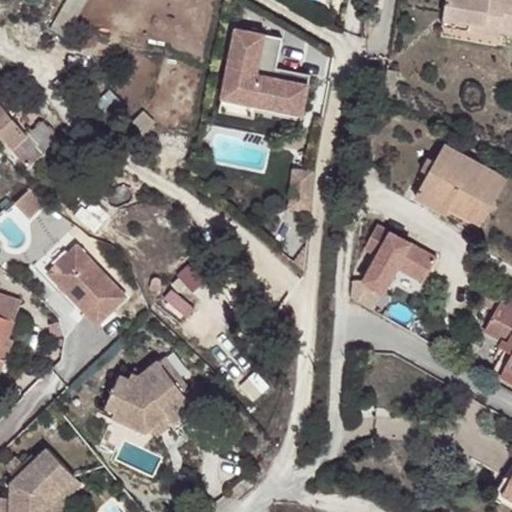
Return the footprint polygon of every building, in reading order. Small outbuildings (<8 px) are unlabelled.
[(64,34),(84,0),(64,0),(50,26),(64,34)] [(511,0),(445,0),(443,15),(470,19),(468,27),(501,32),(502,28),(511,30),(511,0)] [(470,19),(443,15),(442,23),(468,27),(470,19)] [(235,25),(222,89),(257,95),(255,108),(301,117),(308,81),(274,74),(276,65),(282,34),(235,25)] [(308,81),(309,72),(276,65),(274,74),(308,81)] [(386,66),(384,81),(394,83),(397,68),(386,66)] [(108,115),(121,104),(107,89),(94,101),(108,115)] [(222,89),(218,109),(253,116),(255,108),(257,95),(222,89)] [(0,104),(0,135),(27,165),(58,138),(42,120),(27,134),(0,104)] [(412,194),(475,229),(505,176),(442,141),(432,158),(425,170),(412,194)] [(418,167),(425,170),(432,158),(425,154),(418,167)] [(311,168),(288,166),(284,206),(307,208),(311,168)] [(431,243),(369,214),(358,238),(372,245),(359,272),(380,282),(393,255),(419,267),(431,243)] [(76,242),(47,270),(98,321),(126,293),(76,242)] [(192,292),(209,276),(193,259),(177,275),(192,292)] [(494,296),(511,306),(511,282),(504,278),(494,296)] [(0,292),(0,315),(17,321),(22,300),(0,292)] [(503,334),(510,320),(511,316),(511,306),(494,296),(480,322),(500,333),(503,334)] [(17,321),(0,315),(0,378),(5,381),(9,379),(14,373),(15,365),(13,358),(9,357),(17,321)] [(511,333),(511,320),(510,320),(503,334),(500,333),(489,356),(511,368),(511,355),(503,350),(511,333)] [(511,333),(503,350),(511,355),(511,333)] [(170,348),(161,353),(189,401),(198,395),(170,348)] [(108,406),(139,423),(163,408),(168,414),(189,401),(161,353),(147,361),(139,366),(132,363),(128,370),(119,367),(104,395),(112,401),(108,406)] [(137,356),(132,363),(139,366),(147,361),(137,356)] [(163,408),(139,423),(148,427),(168,414),(163,408)] [(57,491),(72,477),(44,450),(33,460),(29,457),(10,477),(11,478),(10,495),(9,511),(47,511),(48,500),(57,491)] [(511,497),(511,472),(510,472),(511,468),(511,450),(493,487),(511,497)] [(79,483),(72,477),(57,491),(65,497),(79,483)] [(64,511),(65,497),(57,491),(48,500),(47,511),(64,511)] [(0,511),(9,511),(10,495),(0,494),(0,511)]
